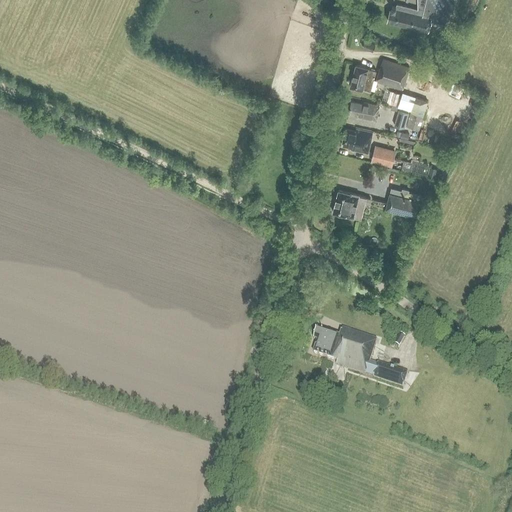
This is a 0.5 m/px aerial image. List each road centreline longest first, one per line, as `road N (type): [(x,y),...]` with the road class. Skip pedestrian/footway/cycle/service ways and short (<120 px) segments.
road 1 (track): [(298,231),(0,88)]
road 2 (tertiary): [(219,511),(298,231)]
road 3 (unclassified): [(511,373),(298,231)]
road 4 (tertiary): [(298,231),(349,0)]
